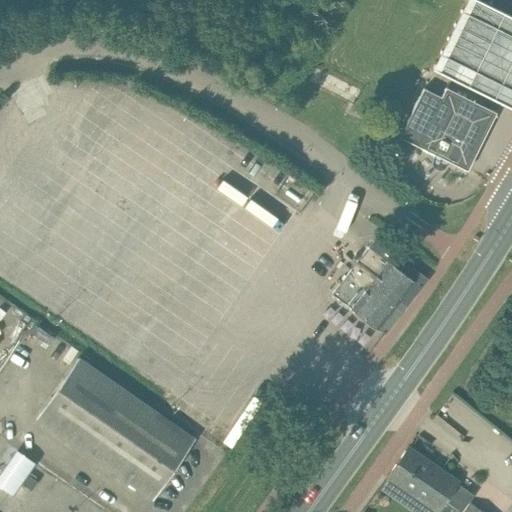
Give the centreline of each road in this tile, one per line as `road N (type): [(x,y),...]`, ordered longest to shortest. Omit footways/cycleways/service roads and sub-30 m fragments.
road 1 (unclassified): [(396,209),(263,111),(164,56),(69,35),(0,60)]
road 2 (primary): [(306,511),(511,218)]
